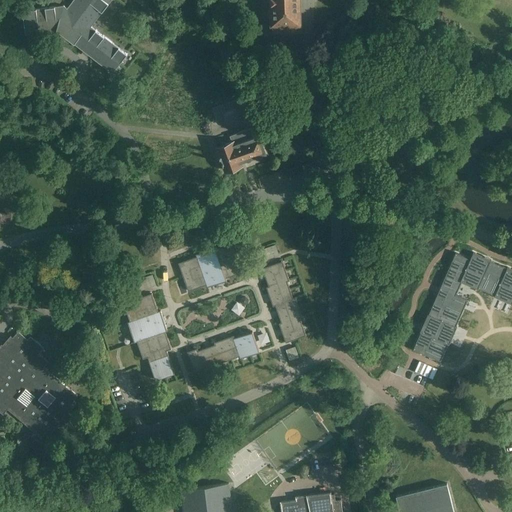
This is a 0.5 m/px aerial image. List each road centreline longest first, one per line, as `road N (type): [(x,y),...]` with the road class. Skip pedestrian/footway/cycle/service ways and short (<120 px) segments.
road 1 (residential): [(115,478),(142,433),(252,395),(310,362),(327,342)]
road 2 (residential): [(326,166),(511,85)]
road 3 (residential): [(476,477),(327,342)]
road 4 (residential): [(511,244),(333,201)]
road 5 (residential): [(326,166),(306,0)]
road 6 (residential): [(75,91),(138,152),(153,220)]
road 7 (residential): [(0,246),(153,220)]
road 8 (unknown): [(199,414),(187,366),(237,353),(252,395)]
road 9 (residential): [(327,342),(333,201)]
